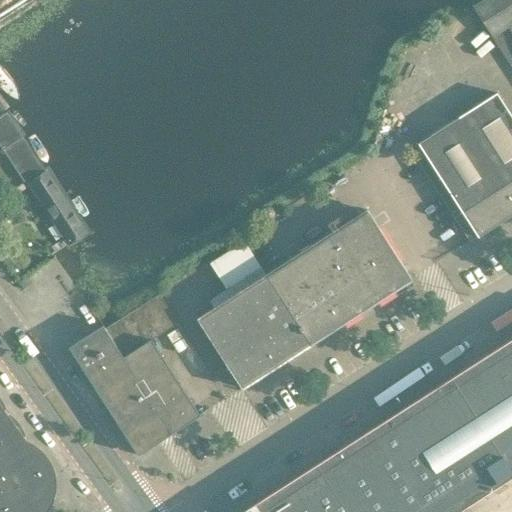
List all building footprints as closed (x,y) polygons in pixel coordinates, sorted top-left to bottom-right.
[(0,0),(0,13),(21,0),(0,0)] [(511,0),(482,0),(473,6),(483,21),(511,66),(511,0)] [(496,92),(409,148),(468,241),(476,235),(477,237),(479,236),(479,235),(511,213),(511,119),(496,95),(497,94),(496,92)] [(39,165),(44,162),(6,106),(0,110),(0,138),(25,175),(39,165)] [(25,175),(67,238),(82,228),(39,165),(25,175)] [(0,230),(18,217),(10,205),(0,211),(0,230)] [(308,344),(411,279),(367,209),(265,273),(261,266),(208,299),(213,306),(196,317),(240,386),(293,354),(288,346),(303,337),(308,344)] [(106,289),(122,278),(87,230),(71,242),(106,289)] [(5,240),(0,243),(0,256),(15,276),(25,268),(5,240)] [(151,339),(177,323),(158,294),(103,329),(101,326),(68,347),(137,454),(199,415),(151,339)] [(455,511),(511,476),(511,337),(239,511),(455,511)] [(26,440),(7,414),(0,404),(0,511),(45,511),(47,509),(49,506),(51,503),(52,500),(53,498),(54,495),(55,491),(55,487),(55,483),(55,480),(55,477),(54,473),(53,468),(52,466),(50,462),(49,460),(47,457),(45,454),(42,451),(39,448),(36,446),(34,444),(30,442),(26,440)]
